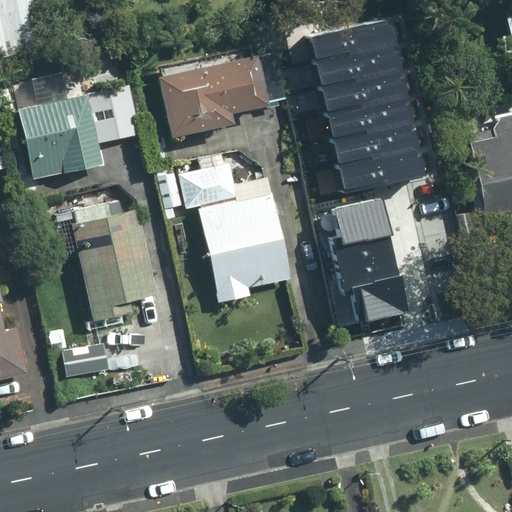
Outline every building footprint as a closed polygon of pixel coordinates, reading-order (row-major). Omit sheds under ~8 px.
[(0,0),(0,55),(31,49),(24,20),(41,16),(37,0),(0,0)] [(307,32),(344,192),(428,174),(392,14),(307,32)] [(511,15),(496,19),(500,36),(493,37),(496,51),(511,47),(511,15)] [(247,56),(144,78),(158,138),(218,125),(216,113),(256,104),(247,56)] [(131,134),(120,86),(10,110),(25,180),(94,165),(89,143),(131,134)] [(456,136),(474,218),(496,213),(497,216),(511,213),(511,114),(490,119),(484,130),(456,136)] [(282,279),(264,194),(229,202),(221,164),(171,175),(170,172),(153,176),(160,208),(178,204),(178,208),(189,205),(211,302),(240,295),(239,289),(282,279)] [(324,241),(342,326),(371,320),(374,332),(404,326),(401,314),(408,312),(384,200),(333,210),(339,238),(324,241)] [(146,294),(127,212),(104,217),(101,202),(63,211),(66,225),(61,226),(83,321),(120,313),(117,301),(146,294)] [(0,331),(0,377),(19,373),(10,329),(0,331)] [(60,330),(46,332),(49,352),(64,349),(60,330)]
